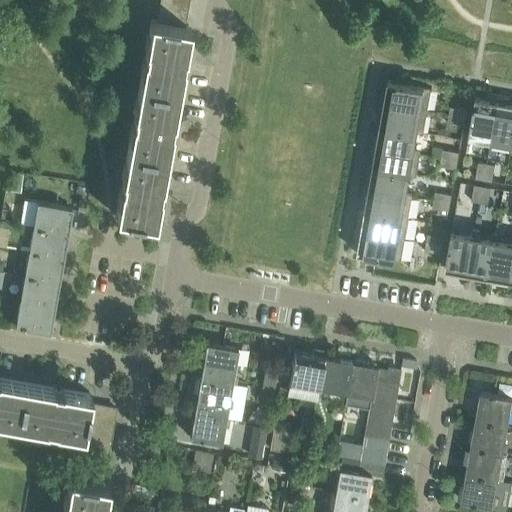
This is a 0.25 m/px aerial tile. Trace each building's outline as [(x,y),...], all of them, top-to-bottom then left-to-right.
[(188,0),(186,0),(162,0),(161,8),(186,13),(188,0)] [(184,25),(186,13),(161,8),(159,21),(184,25)] [(140,86),(179,93),(191,27),(184,25),(159,21),(151,20),(140,86)] [(382,90),(379,102),(428,110),(432,88),(388,80),(386,91),(382,90)] [(179,93),(140,86),(128,151),(167,158),(179,93)] [(476,96),(468,140),(490,144),(499,95),(487,93),(486,98),(476,96)] [(499,95),(490,144),(511,147),(511,144),(511,102),(510,102),(511,97),(499,95)] [(424,131),(428,110),(379,102),(377,114),(382,115),(380,124),(424,131)] [(451,106),(449,114),(466,117),(468,109),(451,106)] [(465,126),(466,117),(449,114),(448,123),(465,126)] [(424,133),(424,131),(380,124),(379,133),(374,132),(372,144),(420,153),(421,152),(413,150),(417,132),(424,133)] [(374,157),(373,166),(417,174),(420,153),(372,144),(370,156),(374,157)] [(443,148),(442,157),(458,159),(460,151),(443,148)] [(167,158),(128,151),(116,216),(155,223),(167,158)] [(457,168),(458,159),(442,157),(440,165),(457,168)] [(475,178),(484,179),(487,162),(478,161),(475,178)] [(495,164),(487,162),(484,179),(492,181),(495,164)] [(416,175),(417,174),(373,166),(371,176),(366,175),(364,187),(413,195),(413,194),(406,193),(409,174),(416,175)] [(471,200),(480,202),(483,185),(474,184),(471,200)] [(491,187),(483,185),(480,202),(488,203),(491,187)] [(367,200),(365,209),(409,217),(413,195),(364,187),(362,199),(367,200)] [(436,191),(434,199),(451,202),(452,194),(436,191)] [(449,211),(451,202),(434,199),(433,208),(449,211)] [(37,201),(33,226),(66,232),(71,207),(37,201)] [(405,238),(409,217),(365,209),(364,218),(359,217),(357,229),(405,238)] [(62,256),(66,232),(33,226),(29,250),(62,256)] [(466,277),(475,228),(474,228),(472,235),(451,232),(445,268),(455,270),(454,275),(466,277)] [(496,232),(475,228),(466,277),(478,279),(479,274),(489,276),(496,232)] [(401,260),(405,238),(357,229),(355,241),(359,242),(357,252),(401,260)] [(498,232),(496,232),(489,276),(498,278),(497,282),(509,284),(511,267),(511,242),(496,240),(498,232)] [(428,233),(426,242),(443,245),(445,236),(428,233)] [(442,253),(443,245),(426,242),(425,250),(442,253)] [(24,275),(58,281),(62,256),(29,250),(24,275)] [(53,305),(58,281),(24,275),(20,299),(53,305)] [(53,305),(20,299),(15,325),(49,331),(53,305)] [(206,342),(199,377),(231,383),(237,347),(206,342)] [(316,396),(318,386),(323,355),(293,349),(286,389),(288,391),(316,396)] [(352,360),(323,355),(318,386),(347,391),(352,360)] [(376,364),(352,360),(347,391),(370,395),(371,395),(376,366),(376,364)] [(370,395),(367,412),(392,416),(400,370),(376,366),(371,395),(370,395)] [(225,417),(231,383),(199,377),(195,401),(213,404),(212,414),(225,417)] [(0,419),(19,423),(26,383),(0,378),(0,419)] [(93,395),(26,383),(19,423),(85,435),(86,429),(88,417),(91,403),(93,395)] [(511,396),(481,391),(476,419),(508,424),(511,402),(511,396)] [(220,442),(225,417),(212,414),(213,404),(195,401),(189,436),(220,442)] [(91,403),(88,417),(113,421),(115,408),(91,403)] [(367,412),(365,424),(390,428),(392,416),(367,412)] [(111,433),(113,421),(88,417),(86,429),(111,433)] [(287,420),(274,418),(268,448),(287,451),(287,450),(291,451),(293,436),(289,435),(290,433),(285,432),(287,420)] [(476,419),(472,445),(504,451),(508,424),(476,419)] [(249,454),(264,456),(269,425),(253,423),(249,454)] [(388,439),(390,428),(365,424),(363,434),(388,439)] [(86,429),(85,435),(84,441),(109,445),(111,433),(86,429)] [(363,434),(361,446),(386,450),(388,439),(363,434)] [(106,457),(109,445),(84,441),(82,453),(106,457)] [(472,445),(467,472),(499,478),(504,451),(472,445)] [(384,462),(386,450),(361,446),(359,458),(384,462)] [(212,462),(215,453),(198,447),(195,456),(212,462)] [(106,457),(82,453),(79,466),(104,470),(106,457)] [(370,473),(381,475),(384,462),(359,458),(356,470),(339,467),(334,491),(366,496),(370,473)] [(102,483),(104,470),(79,466),(77,478),(102,483)] [(494,505),(499,478),(467,472),(462,499),(494,505)] [(69,477),(63,511),(104,511),(109,484),(102,483),(77,478),(69,477)] [(362,511),(366,496),(334,491),(330,511),(362,511)]
